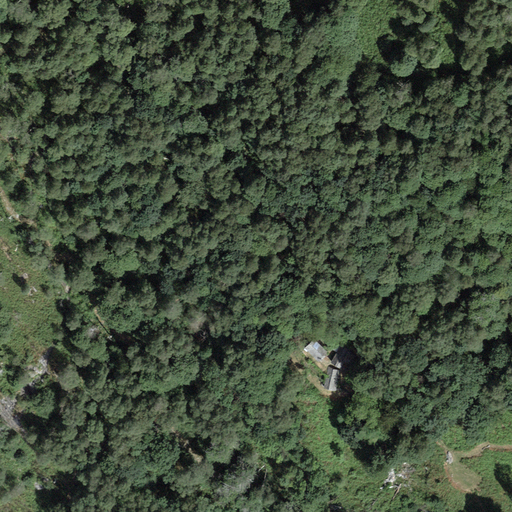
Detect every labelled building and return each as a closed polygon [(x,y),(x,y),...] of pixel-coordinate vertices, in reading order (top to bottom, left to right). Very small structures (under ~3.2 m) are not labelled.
[(327,353),(314,339),(304,349),(317,362),(327,353)] [(350,350),(341,344),(330,362),(339,367),(350,350)] [(380,373),(371,366),(363,376),(372,383),(380,373)] [(339,371),(327,368),(323,389),(335,392),(339,371)] [(164,433),(161,416),(149,418),(152,436),(164,433)]
